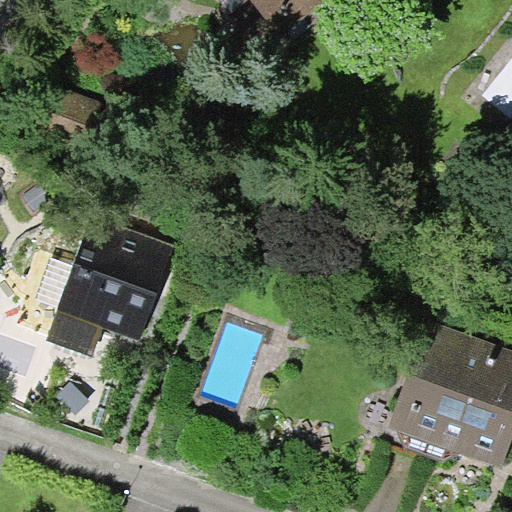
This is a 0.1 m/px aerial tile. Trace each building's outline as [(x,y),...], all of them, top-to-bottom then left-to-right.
[(251,0),(290,45),(343,0),(251,0)] [(49,82),(36,132),(88,145),(101,96),(49,82)] [(174,245),(92,215),(72,267),(58,309),(46,341),(92,358),(103,328),(138,341),(174,245)] [(58,309),(72,267),(50,259),(35,301),(58,309)] [(511,348),(428,319),(389,427),(397,430),(459,451),(502,467),(511,439),(511,348)] [(459,451),(397,430),(405,446),(443,462),(459,451)]
